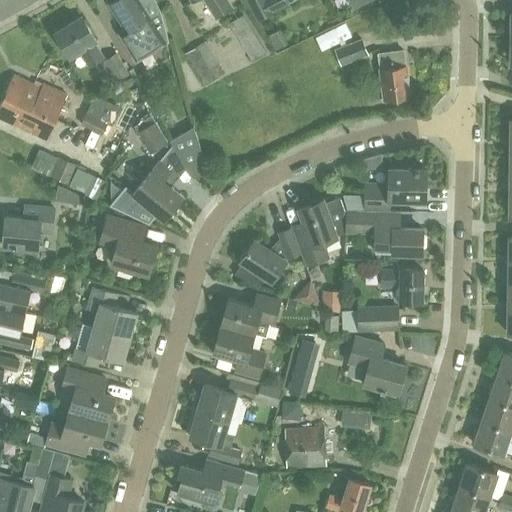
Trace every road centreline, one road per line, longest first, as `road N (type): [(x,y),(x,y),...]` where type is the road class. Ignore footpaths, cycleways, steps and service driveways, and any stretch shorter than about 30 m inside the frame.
road 1 (residential): [(126,511),(195,277),(209,238),(232,208),(322,152),(465,124)]
road 2 (residential): [(403,511),(455,354),(465,124)]
road 3 (residential): [(465,124),(465,0)]
